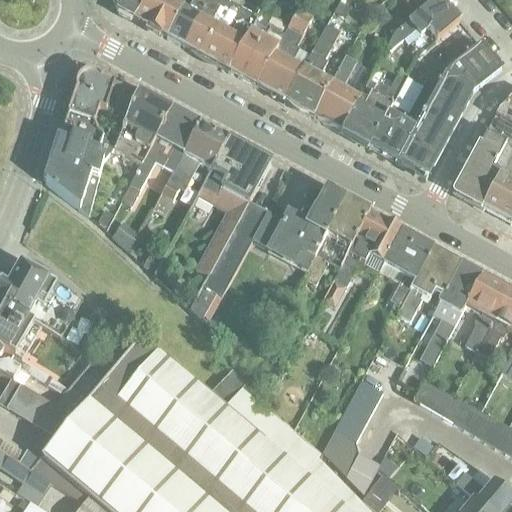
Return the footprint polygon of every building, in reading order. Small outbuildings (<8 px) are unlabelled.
[(114,0),(118,16),(135,20),(154,0),(114,0)] [(154,0),(135,20),(166,37),(181,10),(183,5),(175,0),(154,0)] [(433,0),(408,21),(420,36),(427,31),(435,41),(459,22),(440,0),(433,0)] [(181,10),(166,37),(183,47),(198,20),(181,10)] [(198,20),(183,47),(205,58),(220,31),(198,20)] [(220,31),(205,58),(230,71),(244,43),(220,31)] [(244,43),(230,71),(258,85),(272,58),(244,43)] [(480,46),(441,77),(471,96),(500,70),(480,46)] [(272,58),(258,85),(284,100),(299,73),(272,58)] [(299,73),(284,100),(312,116),(326,89),(299,73)] [(78,83),(61,135),(103,145),(102,139),(94,133),(91,125),(97,110),(105,112),(114,85),(91,76),(85,77),(78,83)] [(414,129),(394,167),(425,183),(471,96),(441,77),(414,129)] [(326,89),(312,116),(343,132),(355,110),(357,105),(326,89)] [(126,126),(157,142),(174,110),(137,90),(126,126)] [(494,117),(511,126),(511,99),(497,110),(494,117)] [(157,142),(183,156),(197,128),(200,124),(174,110),(157,142)] [(343,132),(341,138),(367,151),(382,124),(355,110),(343,132)] [(382,124),(367,151),(394,167),(414,129),(386,115),(382,124)] [(212,172),(227,145),(197,128),(183,156),(212,172)] [(61,135),(44,185),(90,217),(104,164),(98,162),(103,145),(61,135)] [(454,196),(482,211),(497,184),(501,176),(492,171),(506,146),(488,137),(483,148),(480,146),(454,196)] [(227,145),(212,172),(227,181),(221,192),(247,204),(268,167),(227,145)] [(511,192),(497,184),(482,211),(511,227),(511,192)] [(306,223),(303,227),(325,239),(348,252),(354,242),(366,219),(369,214),(324,190),(306,223)] [(247,204),(201,292),(221,302),(251,245),(306,274),(325,239),(303,227),(306,223),(287,213),(282,222),(247,204)] [(385,229),(366,219),(354,242),(371,251),(367,258),(382,266),(400,232),(387,225),(385,229)] [(121,229),(110,240),(126,255),(137,244),(121,229)] [(432,249),(400,232),(382,266),(414,283),(432,249)] [(21,268),(0,294),(14,303),(9,311),(34,325),(61,341),(84,302),(48,282),(50,279),(21,268)] [(335,282),(322,303),(334,311),(347,289),(335,282)] [(0,294),(0,350),(14,359),(34,325),(9,311),(14,303),(0,294)] [(462,349),(475,356),(489,328),(476,321),(462,349)] [(60,444),(45,462),(104,511),(350,511),(149,341),(116,378),(60,444)] [(14,359),(0,350),(0,376),(12,384),(20,370),(10,364),(14,359)] [(12,384),(0,405),(0,408),(60,444),(116,378),(96,366),(54,409),(12,384)] [(511,433),(424,392),(414,415),(511,461),(511,433)] [(511,511),(511,500),(471,468),(448,497),(465,511),(464,511),(511,511)]
